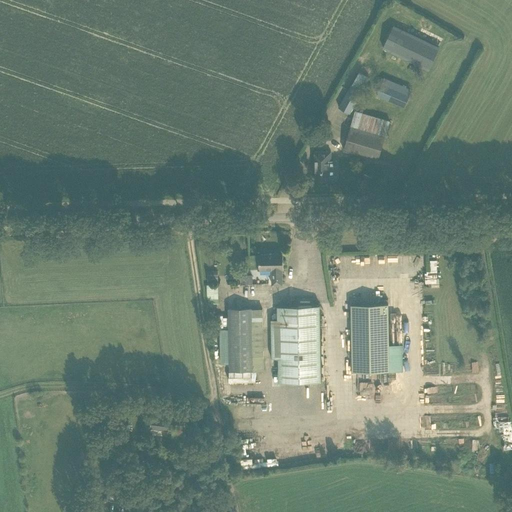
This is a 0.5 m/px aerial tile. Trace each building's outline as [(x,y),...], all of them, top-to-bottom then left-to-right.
[(393,24),(382,48),(428,70),(439,47),(407,31),(396,26),(393,24)] [(338,107),(349,113),(369,77),(359,71),(338,107)] [(376,95),(404,108),(409,94),(381,82),(376,95)] [(343,150),(377,160),(389,120),(355,110),(343,150)] [(314,152),(315,170),(315,180),(329,180),(329,176),(337,175),(337,161),(330,161),(330,151),(314,152)] [(282,270),(283,270),(283,253),(259,254),(259,270),(271,270),(271,284),(282,284),(282,270)] [(436,282),(436,269),(424,269),(424,282),(436,282)] [(207,270),(207,283),(207,303),(218,302),(217,270),(207,270)] [(251,282),(251,274),(239,274),(239,282),(251,282)] [(350,304),(352,371),(403,370),(402,344),(389,344),(388,303),(350,304)] [(277,319),(270,319),(271,358),(278,357),(278,382),(321,381),(319,305),(277,306),(277,319)] [(220,329),(221,363),(229,363),(229,370),(263,370),(262,309),(228,309),(228,329),(220,329)] [(149,428),(169,431),(171,420),(151,418),(149,428)] [(508,439),(503,440),(505,448),(511,446),(511,435),(507,436),(508,439)] [(103,500),(117,504),(119,497),(125,499),(129,487),(123,483),(108,478),(104,493),(105,493),(103,500)]
